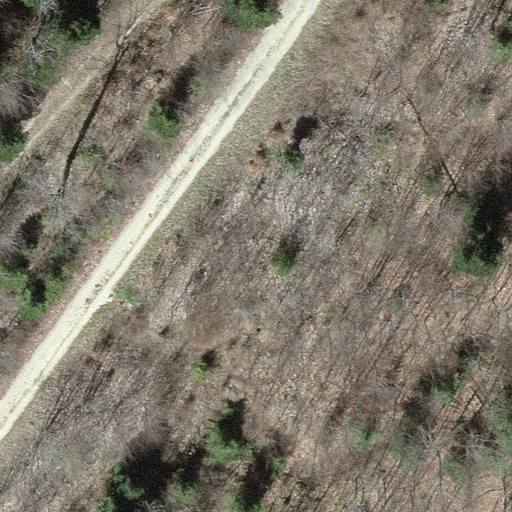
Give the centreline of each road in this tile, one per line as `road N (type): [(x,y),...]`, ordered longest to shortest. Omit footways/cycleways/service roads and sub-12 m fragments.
road 1 (track): [(0,424),(196,158),(300,0)]
road 2 (track): [(124,0),(0,154)]
